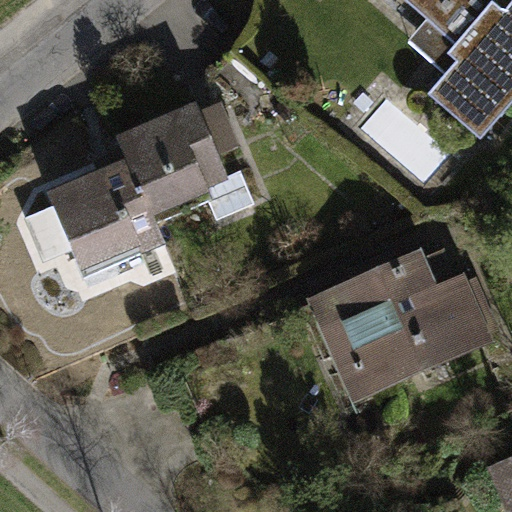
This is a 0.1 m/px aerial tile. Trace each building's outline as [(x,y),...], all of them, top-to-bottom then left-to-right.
[(511,0),(408,0),(436,24),(444,15),(468,35),(451,54),(460,62),(431,95),(482,138),(511,102),(511,0)] [(250,29),(230,53),(276,93),(297,70),(250,29)] [(230,53),(210,76),(255,116),(276,93),(230,53)] [(118,137),(124,150),(156,224),(211,200),(206,189),(229,179),(197,104),(118,137)] [(165,245),(156,224),(124,150),(110,156),(114,166),(48,194),(85,279),(165,245)] [(360,362),(371,387),(484,339),(461,283),(456,285),(443,254),(419,264),(418,261),(323,301),(337,332),(359,323),(373,356),(360,362)] [(511,458),(494,466),(511,508),(511,458)] [(301,511),(363,511),(412,491),(400,463),(299,506),(301,511)]
